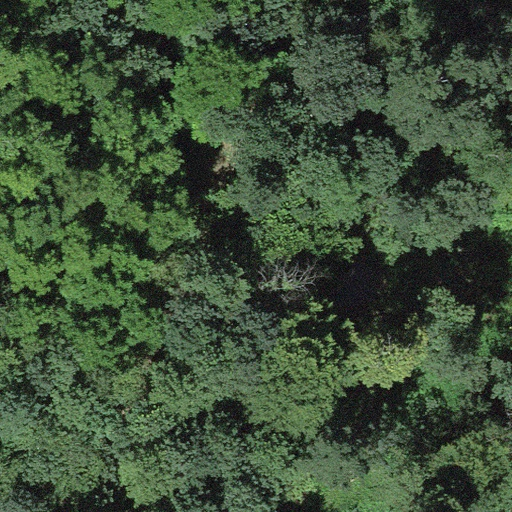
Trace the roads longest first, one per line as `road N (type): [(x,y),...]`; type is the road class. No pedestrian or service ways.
road 1 (track): [(269,0),(201,248),(118,455),(84,511)]
road 2 (track): [(140,0),(201,248)]
